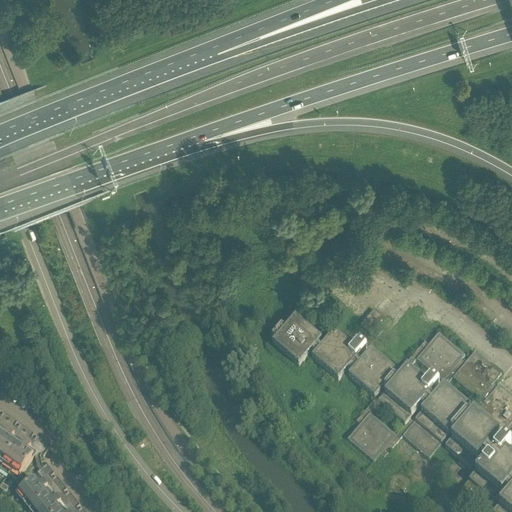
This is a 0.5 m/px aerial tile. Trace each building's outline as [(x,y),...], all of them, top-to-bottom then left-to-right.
[(315,296),(322,301),(327,295),(321,290),(315,296)] [(389,324),(374,311),(361,326),(376,340),(389,324)] [(252,314),(236,332),(251,345),(267,326),(252,314)] [(511,511),(511,397),(499,386),(495,391),(492,387),(501,376),(475,353),(465,365),(461,362),(465,357),(439,335),(429,346),(425,343),(397,375),(371,353),(361,364),(358,361),(361,357),(361,356),(367,349),(360,343),(354,350),(335,334),(322,349),(318,346),(322,342),(295,319),(285,331),(282,327),(272,338),(276,342),(273,346),(299,368),(312,353),(316,357),(312,361),(339,383),(348,372),(352,375),(348,379),(375,402),(356,423),(360,426),(347,441),(374,464),(380,456),(384,459),(402,438),(429,461),(451,435),(455,438),(445,449),(471,472),(481,460),(485,463),(456,497),(474,511),(511,511)] [(4,414),(0,419),(0,427),(1,428),(8,418),(4,414)] [(8,418),(1,428),(6,431),(13,421),(8,418)] [(6,431),(9,434),(10,434),(17,424),(13,421),(6,431)] [(13,436),(15,438),(18,440),(25,430),(20,426),(13,436)] [(18,440),(22,443),(29,433),(25,430),(18,440)] [(29,433),(22,443),(26,446),(27,446),(34,436),(29,433)] [(0,470),(15,449),(17,447),(11,443),(15,438),(13,436),(12,436),(10,434),(9,434),(6,439),(0,435),(0,470)] [(30,448),(31,450),(34,451),(41,441),(37,438),(30,448)] [(34,451),(39,455),(46,444),(41,441),(34,451)] [(46,444),(39,455),(43,458),(51,448),(46,444)] [(15,449),(0,470),(8,476),(17,482),(32,461),(34,459),(28,455),(31,450),(30,448),(29,448),(27,446),(26,446),(23,451),(17,447),(15,449)] [(37,474),(41,479),(51,471),(47,466),(37,474)] [(41,479),(44,482),(44,483),(54,475),(51,471),(41,479)] [(47,486),(48,487),(50,490),(60,482),(56,478),(47,486)] [(24,503),(30,511),(46,498),(48,497),(52,493),(50,490),(48,487),(47,486),(46,485),(44,483),(44,482),(39,486),(35,480),(32,482),(17,495),(17,496),(24,503)] [(60,482),(50,490),(52,493),(54,494),(64,486),(60,482)] [(54,494),(57,498),(57,499),(67,491),(64,486),(54,494)] [(60,502),(63,506),(73,498),(69,494),(60,502)] [(30,511),(61,511),(66,509),(63,506),(60,502),(59,501),(57,499),(57,498),(52,502),(48,497),(46,498),(30,511)] [(63,506),(66,509),(67,510),(76,502),(73,498),(63,506)] [(76,502),(67,510),(68,511),(73,511),(80,507),(76,502)]
